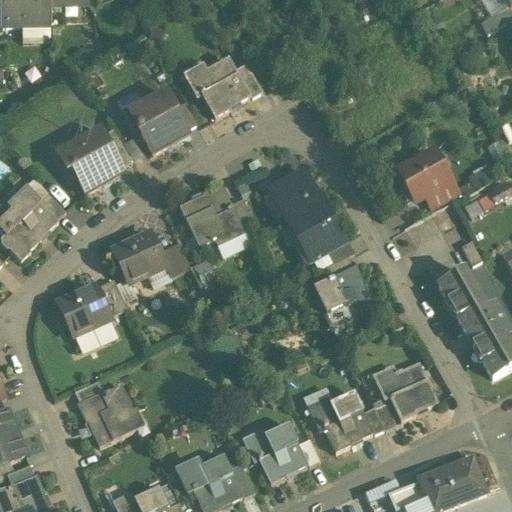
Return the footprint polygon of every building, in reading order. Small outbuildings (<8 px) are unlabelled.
[(0,0),(2,31),(49,30),(49,8),(48,0),(0,0)] [(48,0),(49,8),(88,7),(84,0),(48,0)] [(511,0),(481,0),(492,19),(509,10),(510,11),(511,9),(511,0)] [(492,19),(480,26),(487,38),(511,23),(511,15),(510,11),(509,10),(492,19)] [(227,67),(206,79),(205,78),(185,89),(195,108),(200,105),(213,129),(228,120),(228,119),(249,107),(235,80),(227,67)] [(248,83),(245,74),(235,80),(249,107),(250,108),(261,102),(250,82),(248,83)] [(142,114),(123,125),(133,144),(138,141),(151,164),(166,156),(165,154),(187,142),(186,140),(174,119),(165,103),(143,115),(142,114)] [(185,113),(174,119),(186,140),(197,133),(185,113)] [(131,171),(113,139),(102,145),(120,177),(131,171)] [(102,145),(99,140),(77,152),(77,151),(57,162),(67,181),(72,178),(85,201),(100,192),(99,190),(121,178),(120,177),(102,145)] [(432,162),(400,181),(417,210),(422,207),(449,192),(432,162)] [(468,200),(491,185),(483,173),(461,188),(468,200)] [(304,182),(269,202),(289,237),(324,216),(304,182)] [(48,202),(33,186),(23,196),(25,197),(39,211),(48,202)] [(493,211),(510,202),(503,190),(486,199),(493,211)] [(222,192),(202,201),(204,204),(179,216),(199,255),(215,248),(216,249),(242,237),(243,236),(232,213),(222,192)] [(449,192),(422,207),(429,221),(457,205),(449,192)] [(25,197),(7,214),(6,213),(0,218),(0,241),(4,245),(8,242),(26,261),(28,260),(40,248),(39,247),(57,230),(55,228),(39,211),(25,197)] [(65,220),(48,202),(39,211),(55,228),(65,220)] [(486,202),(470,210),(476,221),(492,213),(486,202)] [(243,208),(232,213),(243,236),(242,237),(243,239),(255,234),(243,208)] [(324,216),(289,237),(297,252),(291,255),(303,276),(327,263),(345,252),(344,251),(324,216)] [(150,241),(113,259),(129,291),(164,274),(165,274),(159,261),(150,241)] [(8,242),(4,245),(0,248),(0,249),(20,271),(30,262),(28,260),(26,261),(8,242)] [(345,252),(327,263),(333,274),(347,267),(355,264),(347,250),(344,251),(345,252)] [(470,250),(461,256),(472,275),(482,270),(470,250)] [(179,252),(159,261),(165,274),(164,274),(169,285),(190,275),(179,252)] [(333,274),(326,278),(331,288),(352,278),(347,267),(333,274)] [(331,288),(330,289),(330,290),(312,299),(325,325),(330,323),(338,338),(374,321),(362,295),(363,295),(355,277),(352,278),(331,288)] [(511,376),(511,348),(493,314),(484,319),(462,281),(438,295),(448,313),(449,312),(458,327),(456,327),(465,342),(468,340),(472,346),(471,349),(473,354),(472,355),(473,356),(476,354),(485,369),(482,371),(491,389),(511,376)] [(113,288),(95,296),(108,325),(127,316),(113,288)] [(94,294),(58,311),(73,343),(109,327),(108,325),(95,296),(94,294)] [(402,339),(395,324),(385,329),(392,344),(402,339)] [(417,372),(394,383),(394,381),(373,391),(383,410),(388,408),(399,432),(414,425),(414,423),(436,412),(417,372)] [(96,388),(75,399),(80,409),(101,399),(96,388)] [(121,392),(103,400),(102,399),(80,409),(76,411),(85,430),(87,429),(99,454),(135,436),(127,421),(133,418),(121,392)] [(352,403),(330,414),(329,412),(309,422),(318,442),(324,439),(335,462),(350,455),(349,454),(372,443),(362,424),(352,403)] [(384,414),(374,419),(383,439),(384,440),(395,435),(384,414)] [(0,419),(0,471),(23,462),(13,437),(14,436),(7,417),(4,418),(0,419)] [(373,418),(362,424),(372,443),(372,444),(383,439),(374,419),(373,418)] [(287,434),(265,445),(264,444),(243,454),(252,473),(258,470),(269,494),(285,486),(284,485),(306,474),(297,455),(287,434)] [(309,449),(297,455),(306,474),(307,475),(319,470),(309,449)] [(222,465),(200,476),(199,474),(178,484),(188,503),(193,501),(198,511),(226,511),(241,505),(228,478),(222,465)] [(471,468),(419,490),(426,508),(427,511),(458,511),(457,509),(483,497),(471,468)] [(253,501),(240,472),(228,478),(241,505),(242,506),(253,501)] [(28,473),(7,482),(11,492),(32,483),(28,473)] [(11,492),(8,494),(9,496),(0,499),(0,511),(45,511),(41,502),(43,501),(35,482),(32,483),(11,492)] [(389,511),(384,493),(364,499),(368,511),(389,511)] [(166,511),(158,496),(136,507),(135,505),(119,511),(166,511)]
